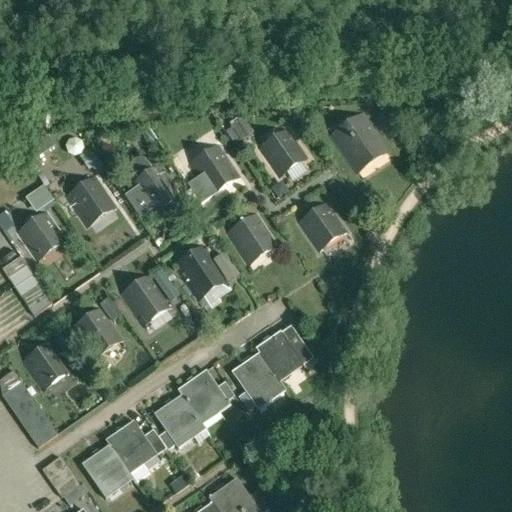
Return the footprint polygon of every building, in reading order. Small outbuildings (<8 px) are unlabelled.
[(391,154),(363,115),(361,116),(362,118),(335,137),(360,174),(391,154)] [(229,128),(241,145),(256,134),(244,117),(229,128)] [(290,130),(261,152),(282,180),(312,159),(290,130)] [(49,138),(19,143),(21,158),(52,153),(49,138)] [(72,141),(67,150),(72,159),(83,158),(87,149),(82,141),(72,141)] [(219,147),(193,166),(215,197),(241,178),(219,147)] [(159,167),(153,171),(146,162),(134,171),(141,179),(133,185),(138,192),(151,212),(155,217),(182,199),(160,167),(159,167)] [(97,181),(70,200),(91,230),(118,211),(97,181)] [(23,199),(34,216),(54,203),(43,186),(23,199)] [(151,212),(138,192),(128,198),(141,218),(151,212)] [(330,205),(300,225),(320,254),(349,233),(330,205)] [(49,216),(21,236),(40,264),(69,244),(49,216)] [(256,216),(230,234),(252,267),(278,249),(276,246),(256,216)] [(204,250),(179,266),(178,265),(177,265),(201,300),(227,283),(204,248),(203,249),(204,250)] [(55,306),(22,260),(5,272),(37,319),(55,306)] [(150,277),(123,296),(146,328),(173,309),(150,277)] [(124,345),(102,313),(75,331),(97,364),(124,345)] [(286,334),(259,352),(264,359),(283,386),(308,369),(305,363),(286,334)] [(53,345),(25,365),(45,393),(74,375),(53,345)] [(283,386),(264,359),(237,378),(261,413),(289,395),(283,386)] [(208,375),(181,394),(185,399),(204,426),(232,408),(208,375)] [(185,399),(158,418),(182,451),(208,432),(204,426),(185,399)] [(58,439),(38,408),(20,420),(40,451),(58,439)] [(136,425),(109,444),(113,450),(132,477),(160,459),(136,425)] [(113,450),(84,469),(107,502),(135,482),(132,477),(113,450)] [(62,461),(44,474),(62,499),(80,487),(62,461)] [(198,478),(191,468),(184,473),(191,483),(198,478)] [(258,511),(239,482),(211,500),(215,506),(219,511),(258,511)] [(79,488),(65,498),(71,507),(88,495),(82,486),(79,488)]
